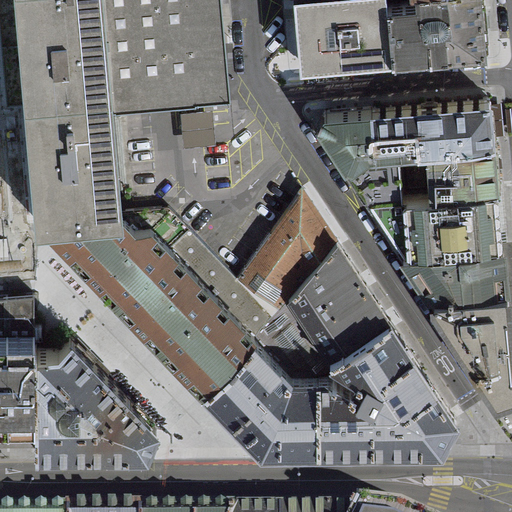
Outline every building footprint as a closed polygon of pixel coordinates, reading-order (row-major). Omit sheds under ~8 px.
[(22,0),(0,0),(0,11),(8,99),(32,98),(22,0)] [(99,0),(22,0),(32,98),(108,90),(99,0)] [(124,107),(230,99),(221,0),(99,0),(108,90),(109,108),(124,107)] [(388,0),(296,0),(302,63),(393,55),(388,0)] [(390,0),(388,0),(393,55),(487,47),(482,0),(390,0)] [(118,209),(109,108),(108,90),(32,98),(42,216),(51,215),(118,209)] [(428,146),(495,140),(491,97),(371,107),(374,139),(419,135),(420,147),(428,146)] [(371,107),(325,111),(320,122),(352,166),(368,154),(375,152),(400,151),(420,149),(420,147),(419,135),(374,139),(371,107)] [(495,140),(428,146),(431,190),(498,185),(495,140)] [(404,192),(400,151),(375,152),(368,154),(352,166),(370,196),(404,192)] [(431,190),(404,192),(411,248),(503,240),(498,185),(431,190)] [(302,187),(238,275),(280,304),(290,292),(337,237),(302,187)] [(411,248),(404,192),(370,196),(405,248),(411,248)] [(125,208),(118,209),(126,215),(137,225),(150,224),(171,246),(214,291),(256,335),(280,304),(238,275),(190,227),(168,206),(132,208),(125,208)] [(126,215),(118,209),(51,215),(53,223),(53,228),(118,296),(171,246),(150,224),(137,225),(126,215)] [(337,237),(290,292),(333,356),(391,320),(337,237)] [(411,248),(405,248),(433,291),(507,284),(503,240),(411,248)] [(214,291),(171,246),(118,296),(125,302),(162,341),(214,291)] [(511,337),(507,284),(433,291),(498,390),(511,384),(511,337)] [(214,291),(162,341),(205,387),(256,335),(214,291)] [(0,332),(35,332),(35,292),(0,295),(0,332)] [(337,363),(333,356),(290,292),(280,304),(256,335),(293,376),(319,376),(337,363)] [(456,417),(391,320),(333,356),(337,363),(358,375),(352,387),(330,375),(319,376),(321,445),(442,444),(456,417)] [(0,344),(36,344),(35,332),(0,332),(0,418),(37,418),(37,404),(0,404),(0,344)] [(37,404),(37,418),(38,448),(147,447),(157,424),(70,334),(59,344),(36,344),(37,404)] [(293,376),(256,335),(205,387),(263,446),(321,445),(319,376),(293,376)] [(0,404),(37,404),(36,344),(0,344),(0,404)]
